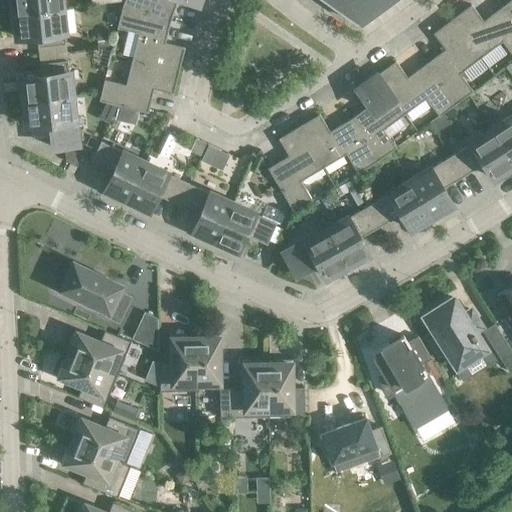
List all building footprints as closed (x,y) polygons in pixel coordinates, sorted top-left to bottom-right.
[(12,0),(14,14),(62,9),(60,0),(12,0)] [(198,0),(124,0),(122,5),(170,20),(177,0),(184,0),(197,4),(198,0)] [(368,0),(322,0),(337,10),(347,17),(356,23),(375,9),(368,0)] [(387,0),(368,0),(375,9),(387,0)] [(511,0),(510,0),(502,7),(511,20),(511,0)] [(170,20),(122,5),(117,28),(138,33),(132,59),(179,71),(184,47),(165,43),(170,20)] [(471,5),(452,19),(481,57),(502,42),(511,55),(511,20),(502,7),(483,21),(471,5)] [(66,45),(62,9),(14,14),(17,38),(36,36),(38,48),(66,45)] [(481,57),(452,19),(433,33),(445,49),(426,63),(456,104),(473,91),(459,73),(481,57)] [(97,35),(96,35),(97,48),(108,46),(107,34),(97,35)] [(179,71),(132,59),(126,85),(104,80),(99,101),(148,113),(153,89),(173,94),(179,71)] [(40,64),(41,73),(41,76),(21,78),(24,102),(71,96),(67,60),(40,64)] [(395,61),(376,75),(404,114),(426,98),(439,116),(456,104),(426,63),(407,77),(395,61)] [(404,114),(376,75),(357,89),(368,105),(350,119),(377,161),(396,147),(383,130),(404,114)] [(77,145),(71,96),(24,102),(26,125),(50,123),(53,148),(77,145)] [(104,103),(98,117),(109,123),(117,106),(104,103)] [(118,107),(115,119),(135,124),(138,112),(118,107)] [(319,114),(299,126),(323,168),(346,154),(357,173),(377,161),(350,119),(329,131),(319,114)] [(511,116),(491,130),(511,163),(511,116)] [(323,168),(299,126),(278,139),(288,156),(267,168),(293,211),(312,200),(300,181),(323,168)] [(511,166),(511,163),(491,130),(450,156),(463,177),(484,164),(493,179),(511,166)] [(105,190),(127,200),(145,163),(101,141),(90,163),(113,174),(105,190)] [(81,159),(65,151),(66,161),(77,166),(81,159)] [(463,177),(450,156),(409,181),(431,217),(451,205),(442,189),(463,177)] [(81,159),(77,166),(85,169),(88,163),(81,159)] [(188,183),(145,163),(127,200),(148,211),(156,195),(178,205),(188,183)] [(431,217),(409,181),(368,206),(380,227),(401,214),(410,230),(431,217)] [(232,203),(188,183),(178,205),(200,215),(193,232),(215,241),(232,203)] [(337,191),(336,191),(339,198),(349,193),(357,207),(362,205),(350,183),(337,191)] [(277,223),(232,203),(215,241),(237,251),(244,235),(267,245),(277,223)] [(380,227),(368,206),(326,229),(347,266),(367,254),(359,239),(380,227)] [(347,266),(326,229),(283,253),(295,274),(317,262),(326,278),(347,266)] [(93,271),(73,262),(59,290),(82,300),(81,304),(93,310),(95,307),(108,313),(106,316),(118,322),(130,297),(120,292),(123,286),(102,276),(103,276),(101,275),(94,272),(95,272),(93,271)] [(511,285),(492,298),(511,328),(511,285)] [(446,351),(457,369),(461,366),(460,365),(482,351),(483,353),(486,350),(475,333),(483,329),(481,327),(480,328),(472,315),(473,314),(472,312),(465,317),(454,300),(451,302),(452,303),(430,317),(429,316),(425,318),(436,335),(429,340),(430,342),(432,340),(440,353),(438,354),(439,356),(446,351)] [(144,312),(140,320),(156,327),(156,317),(145,312),(144,312)] [(72,347),(68,355),(117,375),(130,341),(104,331),(99,342),(83,335),(83,334),(74,331),(68,346),(72,347)] [(487,339),(506,370),(511,365),(511,352),(499,332),(487,339)] [(203,338),(194,338),(195,383),(219,383),(219,344),(219,334),(203,334),(203,338)] [(159,391),(195,391),(195,383),(194,338),(186,338),(186,335),(170,335),(170,345),(171,345),(171,362),(159,363),(159,391)] [(403,335),(372,354),(384,374),(380,377),(386,394),(393,390),(395,392),(424,441),(454,423),(446,410),(447,409),(426,374),(420,365),(431,359),(417,336),(407,342),(403,335)] [(117,375),(68,355),(65,363),(62,361),(56,377),(65,380),(81,386),(77,397),(103,408),(117,375)] [(275,364),(267,364),(268,409),(269,409),(269,417),(304,416),(303,387),(291,388),(291,370),(292,370),(292,360),(275,360),(275,364)] [(220,417),(269,417),(269,409),(268,409),(267,364),(259,365),(259,361),(242,361),(242,371),(243,371),(243,388),(219,389),(220,417)] [(76,433),(73,441),(124,462),(138,428),(109,417),(104,428),(88,421),(88,420),(79,417),(73,432),(76,433)] [(366,419),(365,417),(363,418),(322,433),(320,433),(321,435),(331,460),(330,461),(331,462),(332,462),(332,461),(374,447),(378,458),(390,454),(381,427),(369,431),(365,419),(366,419)] [(131,464),(124,462),(73,441),(70,449),(67,447),(60,463),(70,466),(86,472),(82,483),(117,498),(131,464)] [(383,464),(380,466),(387,483),(400,479),(393,461),(383,464)] [(178,472),(177,477),(181,484),(191,478),(184,468),(178,472)] [(136,511),(112,502),(108,511),(104,511),(91,507),(92,506),(82,502),(78,511),(136,511)]
